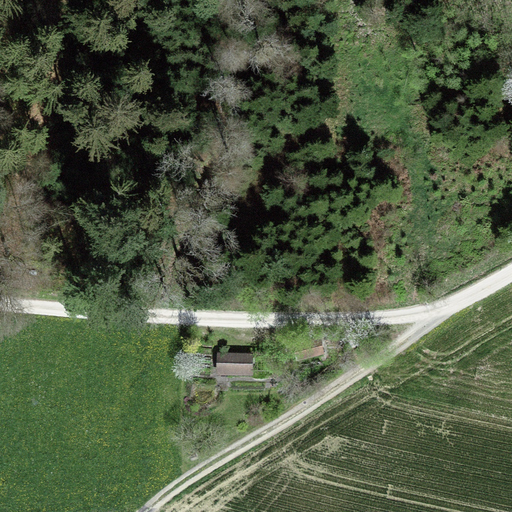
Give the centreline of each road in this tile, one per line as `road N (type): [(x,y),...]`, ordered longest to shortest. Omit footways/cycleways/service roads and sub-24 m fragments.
road 1 (track): [(511,272),(439,315),(229,319),(0,304)]
road 2 (track): [(439,315),(145,511)]
